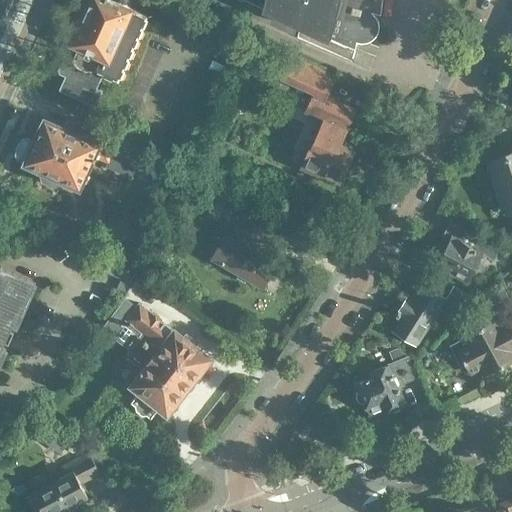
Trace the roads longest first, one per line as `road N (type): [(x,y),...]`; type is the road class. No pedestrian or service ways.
road 1 (residential): [(250,511),(244,463),(263,424),(408,206),(466,85)]
road 2 (residential): [(331,502),(511,417)]
road 3 (residential): [(466,85),(396,54),(405,0)]
